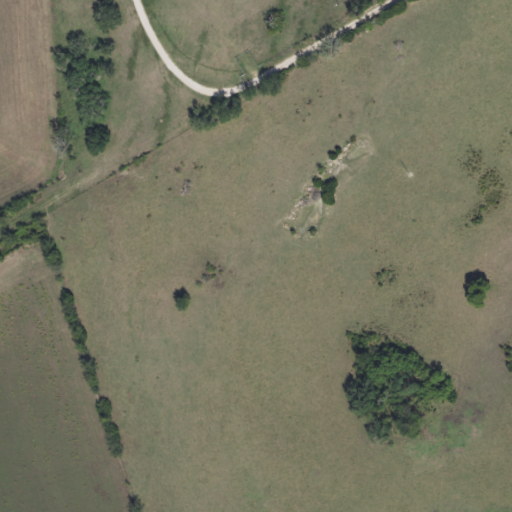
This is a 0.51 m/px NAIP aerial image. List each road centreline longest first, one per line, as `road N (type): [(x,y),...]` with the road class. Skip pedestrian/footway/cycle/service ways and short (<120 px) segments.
road 1 (residential): [(487,0),(271,126),(226,126)]
road 2 (residential): [(226,126),(152,0)]
